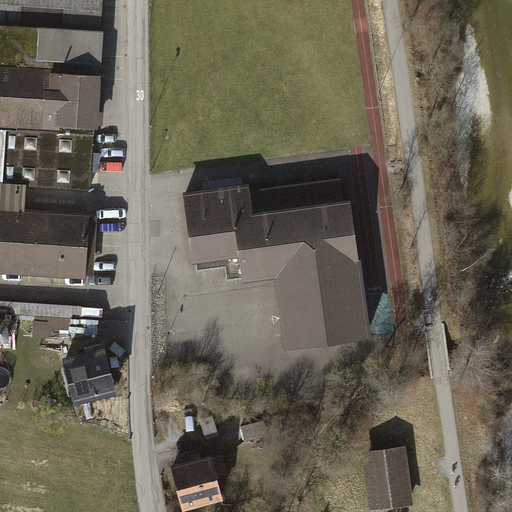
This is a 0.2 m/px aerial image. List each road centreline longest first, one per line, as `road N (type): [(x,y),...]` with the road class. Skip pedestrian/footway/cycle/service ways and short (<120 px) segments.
road 1 (track): [(389,0),(461,511)]
road 2 (residential): [(153,511),(140,400),(137,0)]
